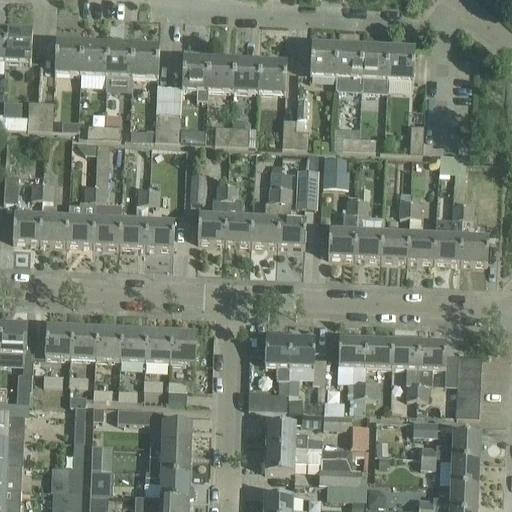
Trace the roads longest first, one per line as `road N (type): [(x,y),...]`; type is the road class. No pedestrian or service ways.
road 1 (residential): [(460,6),(442,25),(237,16),(189,0)]
road 2 (residential): [(511,311),(231,297)]
road 3 (residential): [(231,297),(0,286)]
road 4 (residential): [(224,511),(231,297)]
